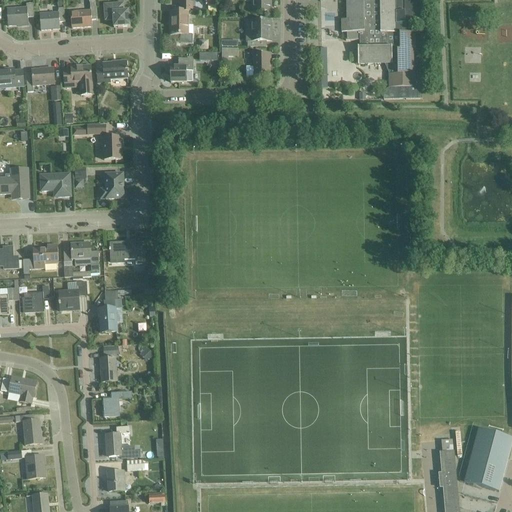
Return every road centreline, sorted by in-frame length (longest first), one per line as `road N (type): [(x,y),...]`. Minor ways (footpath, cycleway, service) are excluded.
road 1 (residential): [(89,511),(83,327),(0,331)]
road 2 (residential): [(0,224),(138,214),(142,95)]
road 3 (residential): [(142,95),(288,94),(288,0)]
road 4 (residential): [(0,40),(22,50),(149,42)]
